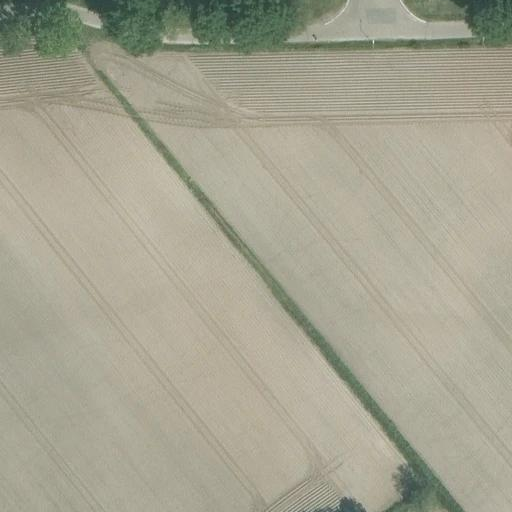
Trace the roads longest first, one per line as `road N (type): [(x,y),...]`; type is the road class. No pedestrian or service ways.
road 1 (unclassified): [(0,14),(58,10),(173,37),(374,33)]
road 2 (unclassified): [(374,33),(511,29)]
